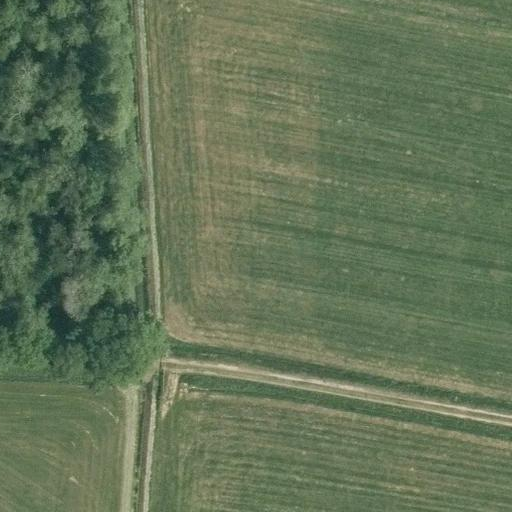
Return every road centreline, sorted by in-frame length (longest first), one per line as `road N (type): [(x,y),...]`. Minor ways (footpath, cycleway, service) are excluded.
road 1 (track): [(511,417),(310,381),(127,361)]
road 2 (track): [(127,361),(0,355)]
